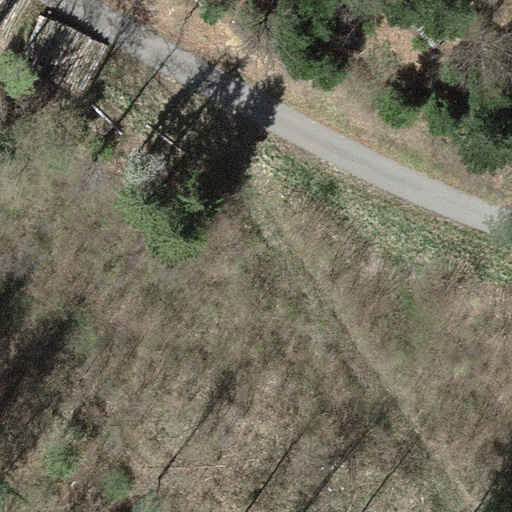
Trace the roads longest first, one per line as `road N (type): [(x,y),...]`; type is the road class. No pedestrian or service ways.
road 1 (track): [(186,71),(396,441),(456,511)]
road 2 (track): [(66,0),(327,154),(511,236)]
